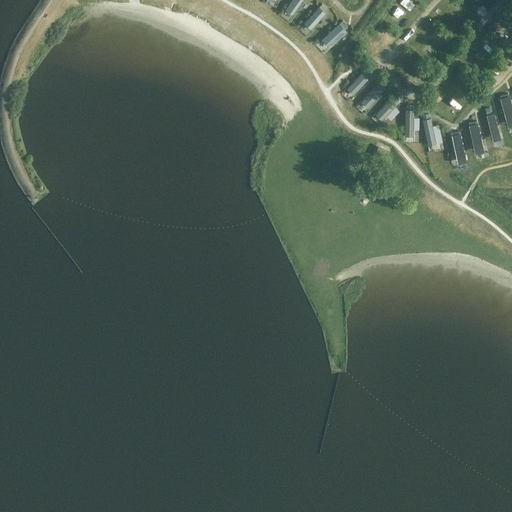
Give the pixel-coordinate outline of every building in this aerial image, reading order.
[(367,87),(377,108),(386,104),(376,83),(367,87)] [(501,98),(509,126),(511,125),(511,98),(511,95),(501,98)] [(383,106),(375,112),(380,120),(389,114),(383,106)] [(494,140),(502,138),(496,112),(488,114),(494,140)] [(470,124),(476,153),(485,151),(479,122),(470,124)] [(384,156),(386,150),(379,147),(377,153),(384,156)]
